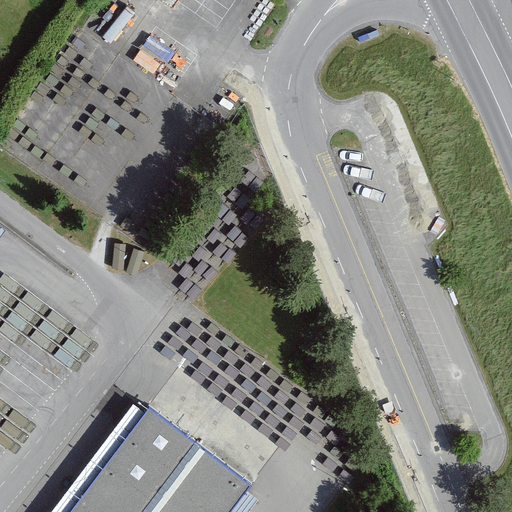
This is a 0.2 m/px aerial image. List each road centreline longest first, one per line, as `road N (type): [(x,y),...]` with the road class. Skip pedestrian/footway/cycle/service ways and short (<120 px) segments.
road 1 (unknown): [(260,511),(281,478),(283,451),(259,418),(138,321)]
road 2 (unknown): [(138,321),(0,202)]
road 3 (secondary): [(458,0),(511,112)]
